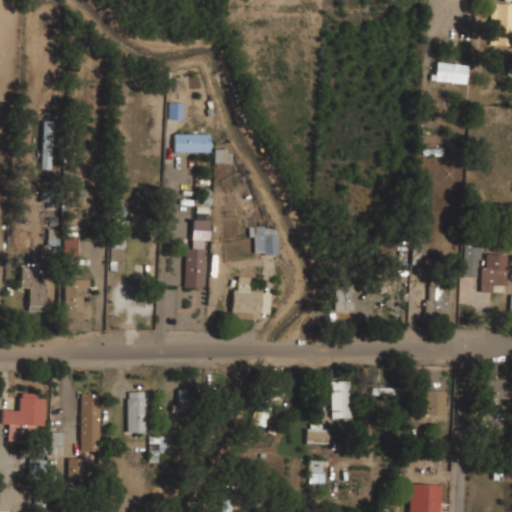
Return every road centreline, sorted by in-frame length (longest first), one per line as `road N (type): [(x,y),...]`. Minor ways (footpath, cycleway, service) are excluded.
road 1 (residential): [(511,353),(0,352)]
road 2 (residential): [(464,353),(458,511)]
